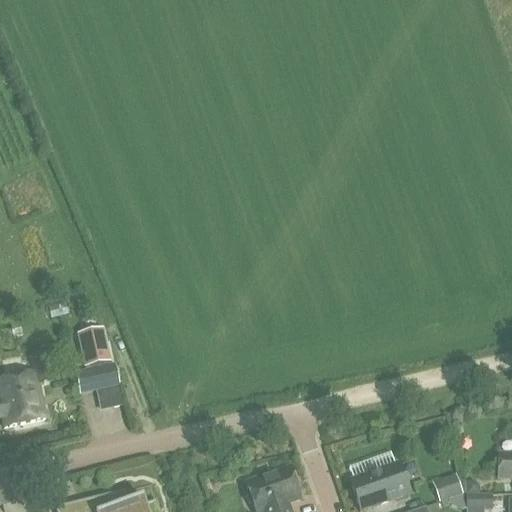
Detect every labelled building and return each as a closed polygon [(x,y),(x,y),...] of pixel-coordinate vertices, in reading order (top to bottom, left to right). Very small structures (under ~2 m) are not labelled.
[(107,334),(83,338),(89,370),(113,365),(107,334)] [(32,358),(36,374),(38,386),(58,382),(52,354),(32,358)] [(76,374),(80,394),(119,386),(115,366),(76,374)] [(0,418),(2,419),(4,429),(45,420),(36,374),(0,381),(0,418)] [(122,408),(106,410),(110,432),(125,429),(122,408)] [(499,479),(511,479),(511,458),(499,459),(499,479)] [(350,482),(360,511),(362,511),(409,496),(398,465),(350,482)] [(290,511),(288,505),(301,500),(290,469),(263,479),(261,476),(248,480),(249,484),(246,485),(249,493),(246,499),(249,505),(254,508),(255,511),(290,511)] [(435,488),(440,501),(462,493),(456,474),(443,479),(445,484),(435,488)] [(468,494),(478,494),(478,489),(473,484),(468,484),(468,494)] [(84,511),(158,511),(155,502),(145,506),(142,498),(129,503),(125,493),(114,495),(115,498),(84,510),(84,511)] [(466,496),(466,510),(484,511),(493,511),(493,496),(466,496)]
